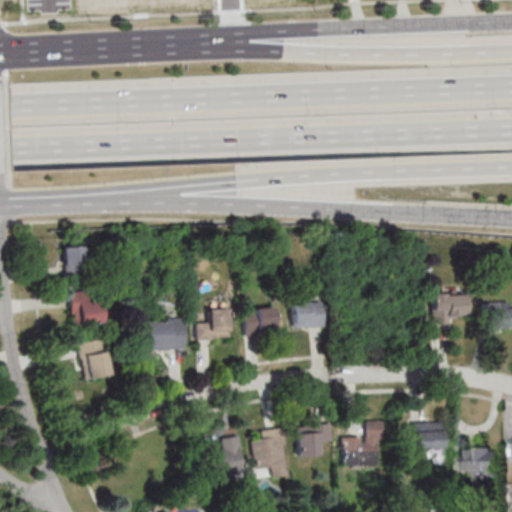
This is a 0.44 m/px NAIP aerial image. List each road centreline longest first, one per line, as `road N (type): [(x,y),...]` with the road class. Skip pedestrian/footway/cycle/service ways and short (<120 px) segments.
road 1 (motorway): [(511,86),(0,106)]
road 2 (motorway): [(0,148),(511,129)]
road 3 (motorway): [(105,198),(280,177),(511,166)]
road 4 (secondary): [(105,198),(511,217)]
road 5 (secondary): [(511,21),(218,34),(188,44)]
road 6 (motorway): [(511,50),(353,54),(188,44)]
road 7 (residential): [(322,375),(191,399),(43,458)]
road 8 (residential): [(64,511),(27,413),(0,246)]
road 9 (secondary): [(188,44),(0,51)]
road 10 (residential): [(511,387),(337,374)]
